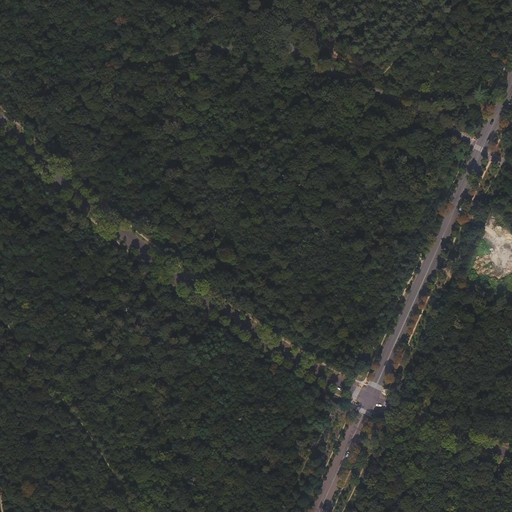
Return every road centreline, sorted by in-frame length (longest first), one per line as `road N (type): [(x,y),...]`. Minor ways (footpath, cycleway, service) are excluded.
road 1 (secondary): [(369,399),(234,319),(0,121)]
road 2 (track): [(311,0),(291,48),(186,52),(70,85),(0,120)]
road 3 (secondary): [(369,399),(511,82)]
road 4 (track): [(142,511),(0,314)]
road 5 (secondary): [(511,455),(369,399)]
road 6 (secondary): [(318,511),(369,399)]
